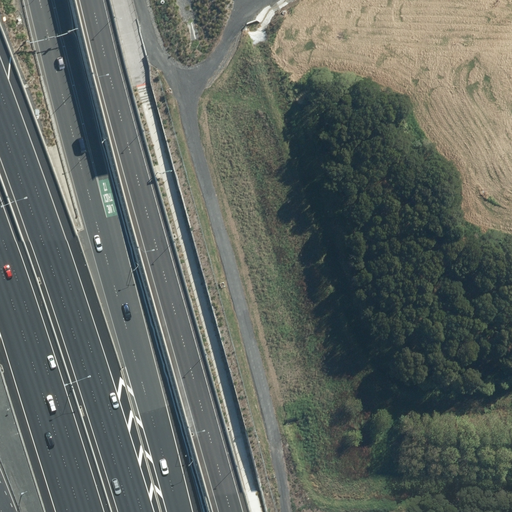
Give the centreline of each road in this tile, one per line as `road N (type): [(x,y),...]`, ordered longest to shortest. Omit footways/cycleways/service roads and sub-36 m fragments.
road 1 (track): [(280,0),(221,47),(200,76),(192,122),(293,511)]
road 2 (motorway): [(46,0),(62,87),(186,511)]
road 3 (motorway): [(0,100),(140,511)]
road 4 (motorway): [(87,511),(0,258)]
